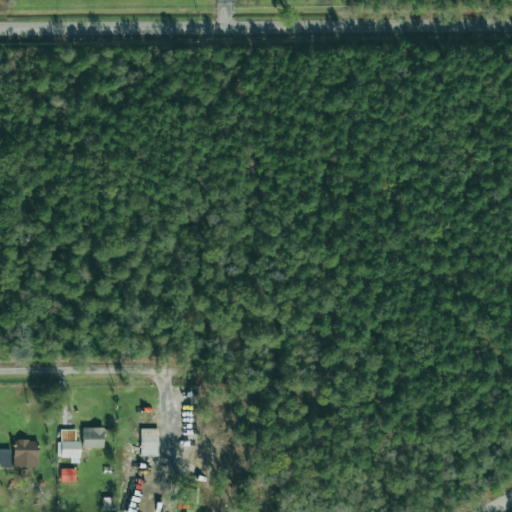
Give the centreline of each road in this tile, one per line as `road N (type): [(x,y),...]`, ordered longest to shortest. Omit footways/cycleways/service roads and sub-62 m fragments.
road 1 (tertiary): [(0,28),(511,26)]
road 2 (residential): [(0,371),(175,373)]
